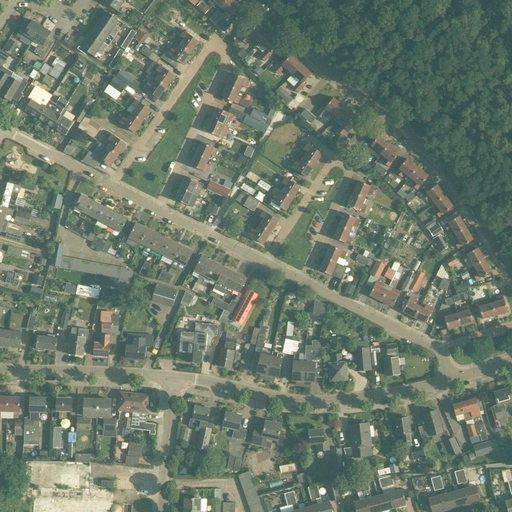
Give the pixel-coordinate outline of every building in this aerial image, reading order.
[(101,0),(118,12),(125,0),(101,0)] [(239,6),(232,0),(228,0),(221,7),(225,11),(222,15),(227,19),(239,6)] [(186,19),(190,11),(183,8),(179,16),(186,19)] [(104,11),(79,47),(81,48),(90,54),(99,60),(105,51),(111,42),(118,33),(124,24),(106,12),(104,11)] [(133,18),(138,21),(142,15),(137,12),(133,18)] [(24,23),(16,36),(25,41),(27,37),(33,41),(42,27),(32,21),(29,26),(24,23)] [(219,21),(216,25),(223,31),(226,28),(219,21)] [(252,36),(259,43),(268,34),(258,24),(249,33),(248,32),(241,39),(245,43),(252,36)] [(47,39),(51,32),(42,27),(33,41),(39,44),(34,52),(43,58),(53,43),(47,39)] [(184,40),(180,45),(191,53),(199,42),(181,29),(177,35),(184,40)] [(148,37),(140,31),(135,38),(144,44),(148,37)] [(279,43),(268,34),(259,43),(266,50),(259,57),(264,62),(272,54),(270,52),(279,43)] [(18,44),(10,40),(4,49),(12,54),(18,44)] [(183,64),(191,53),(180,45),(176,51),(169,46),(165,52),(183,64)] [(148,58),(153,52),(143,46),(139,52),(148,58)] [(134,51),(128,47),(126,51),(124,53),(122,56),(141,70),(145,65),(131,55),(134,51)] [(0,94),(13,74),(2,67),(10,55),(0,48),(0,58),(0,59),(0,94)] [(243,59),(248,54),(243,48),(237,53),(243,59)] [(92,63),(78,54),(69,69),(83,78),(92,63)] [(285,67),(292,74),(301,65),(291,55),(282,64),(281,62),(273,70),(278,75),(285,67)] [(42,64),(37,61),(34,66),(39,69),(42,64)] [(154,61),(146,73),(155,80),(166,87),(174,76),(173,75),(154,61)] [(49,74),(57,79),(64,67),(57,62),(49,74)] [(37,73),(34,79),(29,87),(34,90),(40,80),(49,85),(53,80),(46,75),(51,67),(45,63),(39,72),(38,71),(37,73)] [(311,74),(301,65),(292,74),(300,81),(293,88),(298,93),(305,85),(303,84),(311,74)] [(117,73),(115,76),(120,80),(120,81),(127,86),(127,85),(129,86),(134,79),(120,69),(117,73)] [(94,76),(87,72),(84,77),(91,81),(94,76)] [(13,74),(0,94),(10,101),(17,90),(21,93),(27,83),(22,80),(20,84),(11,78),(13,74)] [(232,74),(227,85),(239,91),(242,86),(246,88),(249,81),(232,74)] [(104,92),(116,101),(127,86),(120,81),(120,80),(115,76),(104,92)] [(166,87),(155,80),(151,86),(144,81),(141,86),(158,99),(166,87)] [(239,91),(227,85),(222,97),(238,105),(243,93),(239,91)] [(281,101),(286,106),(288,105),(293,99),(280,86),(275,92),(283,100),(281,101)] [(49,100),(45,106),(38,118),(52,127),(64,109),(68,102),(67,101),(60,97),(55,104),(49,100)] [(66,110),(64,109),(52,127),(66,135),(73,123),(71,122),(73,119),(79,123),(89,107),(90,107),(93,103),(92,102),(93,100),(88,97),(84,103),(83,103),(74,116),(66,111),(66,110)] [(25,110),(38,118),(45,106),(33,98),(25,110)] [(129,103),(131,105),(127,111),(142,121),(150,110),(133,98),(129,103)] [(328,111),(336,117),(344,107),(333,98),(325,108),(323,106),(317,114),(322,119),(328,111)] [(228,113),(218,109),(217,108),(212,119),(228,126),(233,116),(241,119),(240,121),(243,122),(246,115),(231,107),(228,113)] [(355,116),(344,107),(336,117),(344,123),(337,131),(343,135),(349,127),(347,126),(355,116)] [(100,108),(96,114),(105,120),(109,114),(100,108)] [(301,115),(310,123),(315,117),(305,109),(301,115)] [(275,112),(270,110),(264,123),(269,126),(275,112)] [(142,121),(127,111),(131,114),(127,120),(120,115),(116,121),(134,133),(142,121)] [(247,115),(243,123),(257,130),(261,122),(247,115)] [(223,139),(226,132),(228,126),(212,119),(206,131),(223,139)] [(330,134),(325,130),(322,135),(326,139),(330,134)] [(111,142),(107,148),(118,156),(126,144),(108,132),(105,137),(111,142)] [(378,159),(381,154),(389,145),(378,136),(367,150),(378,159)] [(350,141),(345,137),(339,146),(344,149),(350,141)] [(218,150),(201,142),(196,154),(208,159),(210,154),(215,156),(218,150)] [(308,152),(304,158),(315,165),(322,154),(304,142),(301,148),(308,152)] [(107,148),(100,143),(92,154),(89,152),(83,162),(81,161),(95,169),(95,168),(92,167),(95,163),(96,165),(100,160),(110,167),(118,156),(107,148)] [(400,153),(389,145),(381,154),(386,158),(383,162),(388,167),(400,153)] [(63,152),(70,156),(73,149),(66,146),(63,152)] [(354,157),(358,160),(365,151),(361,147),(354,157)] [(206,165),(208,159),(196,154),(190,166),(207,173),(210,167),(206,165)] [(244,165),(247,159),(240,156),(238,162),(244,165)] [(307,177),(315,165),(304,158),(300,165),(293,160),(289,166),(302,175),(307,177)] [(405,173),(410,177),(417,168),(407,159),(396,173),(402,177),(405,173)] [(387,171),(383,167),(378,173),(383,177),(387,171)] [(428,176),(417,168),(410,177),(415,181),(411,185),(417,190),(428,176)] [(286,186),(282,192),(293,199),(300,187),(282,176),(278,181),(286,186)] [(186,177),(180,188),(193,194),(195,189),(199,191),(202,184),(186,177)] [(1,181),(0,184),(0,194),(10,197),(12,191),(18,192),(20,187),(34,191),(36,186),(21,182),(22,181),(11,178),(9,184),(1,181)] [(359,181),(353,194),(364,199),(367,193),(372,195),(375,188),(359,181)] [(230,191),(210,182),(207,190),(227,199),(230,191)] [(432,199),(435,203),(445,196),(437,185),(422,196),(427,202),(432,199)] [(190,199),(193,194),(180,188),(175,200),(192,207),(194,201),(190,199)] [(242,191),(236,200),(243,205),(254,212),(260,202),(242,191)] [(285,211),(293,199),(282,192),(278,198),(271,194),(267,199),(278,206),(285,211)] [(411,192),(404,198),(409,203),(416,197),(411,192)] [(0,206),(13,211),(18,212),(18,211),(32,216),(34,211),(15,206),(17,199),(10,197),(0,194),(0,206)] [(55,194),(53,200),(62,203),(64,196),(55,194)] [(362,204),(364,199),(353,194),(348,206),(364,213),(367,206),(362,204)] [(84,219),(86,217),(87,215),(94,201),(82,195),(75,208),(82,212),(80,214),(79,217),(84,219)] [(439,217),(453,207),(445,196),(435,203),(439,209),(435,212),(439,217)] [(416,197),(408,204),(412,209),(420,203),(416,197)] [(94,201),(87,215),(98,220),(105,207),(94,201)] [(215,216),(220,206),(210,202),(206,211),(215,216)] [(13,211),(0,206),(0,219),(6,221),(7,215),(11,217),(13,211)] [(105,207),(98,220),(108,226),(115,213),(105,207)] [(264,219),(260,226),(271,233),(278,221),(260,209),(257,215),(264,219)] [(31,221),(32,216),(18,211),(18,212),(16,217),(31,221)] [(120,232),(127,219),(115,213),(108,226),(120,232)] [(345,214),(339,226),(350,231),(353,225),(358,227),(361,221),(345,214)] [(452,229),(455,234),(466,228),(459,216),(444,225),(447,232),(452,229)] [(0,219),(0,231),(5,233),(9,222),(6,221),(0,219)] [(428,230),(436,225),(433,220),(424,225),(427,231),(428,230)] [(66,221),(65,226),(78,233),(80,228),(66,221)] [(147,229),(136,223),(126,243),(137,249),(140,243),(147,229)] [(437,224),(436,225),(428,230),(433,237),(442,231),(437,224)] [(263,244),(271,233),(260,226),(256,232),(249,227),(245,233),(263,244)] [(348,236),(350,231),(339,226),(334,238),(350,245),(353,239),(348,236)] [(473,240),(466,228),(455,234),(459,240),(454,242),(457,249),(473,240)] [(147,229),(140,243),(146,246),(143,252),(149,255),(152,249),(151,249),(159,235),(147,229)] [(7,232),(6,238),(24,244),(26,238),(7,232)] [(390,235),(386,232),(379,245),(384,247),(390,235)] [(433,238),(439,251),(447,248),(441,234),(433,238)] [(163,255),(170,240),(159,235),(151,249),(152,249),(163,255)] [(96,236),(91,245),(103,251),(105,247),(99,244),(102,239),(96,236)] [(107,240),(106,242),(102,239),(99,244),(105,247),(103,251),(107,253),(113,243),(107,240)] [(174,260),(181,246),(170,240),(163,255),(174,260)] [(50,266),(60,267),(62,257),(64,245),(55,243),(50,266)] [(27,252),(22,250),(22,249),(8,246),(7,252),(26,257),(27,252)] [(193,252),(181,246),(174,260),(186,266),(193,252)] [(330,246),(325,258),(336,263),(339,257),(343,260),(346,253),(330,246)] [(471,261),(474,266),(484,260),(478,248),(462,257),(466,264),(471,261)] [(453,249),(442,255),(446,261),(449,268),(457,263),(454,256),(456,255),(453,249)] [(358,254),(355,261),(367,266),(370,260),(358,254)] [(195,270),(206,275),(213,262),(202,256),(195,270)] [(59,269),(65,270),(68,258),(62,257),(60,267),(59,269)] [(71,271),(73,259),(68,258),(65,270),(71,271)] [(347,268),(336,263),(325,258),(319,270),(342,280),(343,276),(347,268)] [(77,272),(79,260),(73,259),(71,271),(77,272)] [(79,260),(77,272),(83,273),(85,261),(79,260)] [(491,272),(484,260),(474,266),(477,271),(472,274),(476,281),(491,272)] [(85,261),(83,273),(89,274),(91,262),(85,261)] [(95,275),(97,264),(91,262),(89,274),(95,275)] [(145,262),(142,268),(149,271),(149,270),(149,269),(151,265),(145,262)] [(213,262),(206,275),(204,279),(209,282),(210,280),(211,278),(217,281),(224,267),(213,262)] [(376,262),(364,286),(370,289),(382,265),(376,262)] [(101,276),(103,265),(97,264),(95,275),(101,276)] [(107,278),(109,266),(103,265),(101,276),(107,278)] [(113,279),(115,267),(109,266),(107,278),(108,278),(113,279)] [(118,280),(121,268),(115,267),(113,279),(118,280)] [(224,267),(217,281),(228,287),(235,273),(224,267)] [(121,268),(118,280),(124,281),(132,282),(133,272),(126,271),(127,269),(121,268)] [(146,277),(149,271),(142,268),(139,274),(146,277)] [(393,277),(394,277),(396,272),(388,268),(385,273),(393,277)] [(158,281),(163,283),(168,273),(163,271),(158,281)] [(8,272),(7,277),(14,280),(21,281),(23,276),(8,272)] [(416,276),(409,272),(401,289),(407,292),(409,289),(412,282),(416,276)] [(173,276),(168,273),(163,283),(169,284),(173,276)] [(247,279),(235,273),(228,287),(240,292),(247,279)] [(34,274),(32,283),(42,285),(43,276),(34,274)] [(345,293),(353,296),(362,277),(357,274),(352,285),(349,284),(345,293)] [(438,288),(445,291),(450,280),(443,276),(438,288)] [(108,278),(106,288),(117,290),(118,280),(113,279),(108,278)] [(124,281),(118,280),(117,290),(131,292),(133,282),(132,282),(124,281)] [(377,281),(369,295),(381,301),(387,290),(382,288),(384,284),(377,281)] [(65,282),(64,293),(75,295),(77,284),(65,282)] [(412,282),(409,289),(415,292),(419,285),(412,282)] [(201,286),(196,283),(193,291),(198,293),(199,290),(199,291),(201,286)] [(462,284),(457,287),(460,292),(465,289),(462,284)] [(76,295),(98,299),(100,290),(78,285),(76,295)] [(40,289),(32,287),(30,295),(37,297),(40,289)] [(177,293),(156,287),(152,301),(173,307),(177,293)] [(391,292),(387,290),(381,301),(393,307),(400,292),(392,288),(391,292)] [(247,290),(234,314),(243,319),(256,294),(247,290)] [(467,292),(460,294),(462,301),(468,299),(467,292)] [(193,296),(186,293),(181,304),(188,307),(193,296)] [(496,302),(491,303),(495,315),(507,312),(503,296),(495,298),(496,302)] [(403,312),(414,318),(420,307),(416,305),(417,301),(410,297),(403,312)] [(213,305),(219,308),(222,301),(216,298),(213,305)] [(452,298),(445,300),(447,306),(454,304),(452,298)] [(0,307),(1,307),(18,312),(19,310),(14,309),(15,305),(0,300),(0,307)] [(229,305),(222,301),(219,308),(227,311),(231,313),(234,314),(239,303),(232,300),(229,305)] [(482,319),(495,315),(491,303),(487,305),(486,301),(478,303),(482,319)] [(315,303),(314,316),(324,317),(325,307),(315,303)] [(226,311),(219,308),(213,305),(210,313),(220,318),(219,321),(226,324),(231,313),(227,311),(226,311)] [(424,309),(420,307),(414,318),(426,324),(433,309),(426,305),(424,309)] [(461,313),(457,314),(461,326),(473,322),(468,306),(460,309),(461,313)] [(448,330),(461,326),(457,314),(453,315),(451,311),(443,314),(448,330)] [(69,314),(63,313),(60,329),(66,330),(69,314)] [(115,346),(115,337),(117,337),(119,337),(119,334),(117,333),(118,328),(111,327),(111,323),(112,314),(100,313),(100,323),(102,323),(101,336),(101,344),(95,343),(94,356),(108,357),(109,346),(115,346)] [(37,317),(30,316),(27,330),(33,331),(37,317)] [(180,342),(180,346),(186,346),(186,353),(186,355),(185,361),(193,362),(201,363),(201,359),(201,352),(204,352),(206,326),(196,325),(194,325),(193,335),(181,334),(180,342)] [(69,345),(70,345),(69,354),(83,355),(84,347),(85,347),(87,329),(72,327),(71,336),(69,345)] [(0,345),(7,346),(9,331),(0,329),(0,345)] [(22,333),(9,331),(7,346),(20,348),(22,333)] [(220,356),(218,365),(231,368),(232,364),(233,361),(234,360),(238,359),(240,353),(235,351),(237,341),(232,340),(233,333),(227,332),(226,339),(225,338),(223,349),(221,349),(220,356)] [(144,334),(127,333),(127,344),(132,344),(133,336),(143,337),(144,334)] [(258,335),(256,345),(256,347),(263,349),(266,335),(259,333),(258,335)] [(36,348),(56,351),(58,336),(47,334),(47,337),(38,336),(36,348)] [(127,346),(126,358),(127,358),(126,360),(143,361),(143,359),(144,359),(144,357),(146,357),(146,348),(145,348),(146,339),(134,339),(134,347),(127,346)] [(283,353),(289,355),(293,341),(286,339),(283,353)] [(299,342),(293,341),(289,355),(296,356),(299,342)] [(384,359),(386,376),(399,374),(399,367),(398,358),(396,358),(396,353),(398,352),(396,344),(385,346),(387,359),(384,359)] [(379,346),(371,347),(372,367),(379,366),(378,353),(379,353),(379,346)] [(356,372),(371,371),(369,347),(354,348),(356,372)] [(267,352),(261,351),(256,373),(260,374),(259,378),(266,380),(271,357),(266,355),(267,352)] [(277,358),(271,357),(266,380),(274,381),(275,377),(278,378),(283,355),(278,353),(277,358)] [(305,362),(303,386),(310,386),(311,382),(315,382),(315,377),(321,378),(321,359),(321,355),(314,356),(314,354),(305,353),(305,358),(305,362)] [(331,381),(347,380),(345,362),(341,363),(341,353),(331,354),(332,364),(329,364),(331,381)] [(296,385),(303,386),(305,362),(294,361),(292,381),(296,381),(296,385)] [(493,406),(493,407),(488,408),(494,428),(501,426),(500,421),(509,419),(506,410),(507,410),(505,403),(511,402),(511,400),(511,393),(509,394),(508,389),(494,393),(497,405),(493,406)] [(118,411),(133,413),(135,394),(120,392),(120,396),(118,411)] [(149,396),(135,394),(133,413),(140,413),(140,417),(147,417),(149,396)] [(465,422),(481,418),(479,413),(483,411),(479,396),(470,399),(469,400),(467,400),(467,401),(452,405),(455,416),(456,416),(457,422),(464,420),(465,422)] [(20,397),(7,397),(7,412),(13,412),(13,418),(18,419),(18,412),(19,412),(20,397)] [(30,412),(30,420),(25,420),(25,445),(40,445),(40,431),(34,431),(34,420),(39,420),(39,412),(46,412),(46,398),(30,398),(30,412)] [(62,411),(71,411),(71,399),(57,399),(57,411),(57,419),(62,419),(62,411)] [(84,416),(97,416),(98,400),(84,399),(84,416)] [(110,417),(111,400),(98,400),(97,416),(110,417)] [(195,406),(192,419),(190,418),(188,426),(195,428),(195,431),(200,432),(197,447),(208,450),(213,429),(205,427),(206,422),(207,422),(210,409),(195,406)] [(424,415),(427,426),(419,428),(422,438),(442,433),(441,427),(442,426),(440,417),(438,417),(436,411),(424,415)] [(247,430),(239,429),(242,416),(226,413),(225,418),(223,426),(234,429),(232,438),(244,441),(247,430)] [(123,428),(122,437),(130,438),(132,419),(124,418),(123,428)] [(410,442),(409,433),(410,433),(408,418),(395,420),(397,434),(399,434),(401,443),(410,442)] [(78,430),(90,430),(90,419),(78,419),(78,430)] [(104,430),(116,430),(117,419),(104,419),(104,430)] [(15,435),(24,435),(24,420),(16,420),(15,435)] [(271,447),(272,439),(277,441),(277,443),(278,444),(283,445),(284,444),(286,438),(285,436),(279,434),(281,425),(265,421),(263,433),(255,432),(252,443),(271,447)] [(481,441),(487,440),(482,422),(466,426),(470,438),(479,435),(481,441)] [(369,423),(350,425),(353,448),(344,449),(347,459),(357,457),(365,456),(364,446),(371,445),(370,432),(369,423)] [(190,429),(182,427),(179,441),(187,443),(190,429)] [(317,443),(318,451),(329,450),(329,442),(324,442),(322,430),(308,431),(310,444),(317,443)] [(450,458),(460,453),(454,437),(443,442),(448,453),(450,458)] [(492,457),(499,455),(498,451),(499,450),(495,439),(473,446),(474,450),(467,451),(470,459),(491,453),(492,457)] [(129,442),(128,456),(141,457),(142,446),(137,445),(137,443),(129,442)] [(289,449),(292,458),(299,456),(296,446),(289,449)] [(413,461),(425,457),(422,447),(410,450),(413,461)] [(343,469),(341,449),(333,449),(335,469),(343,469)] [(75,454),(75,463),(90,463),(90,462),(90,454),(75,454)] [(242,460),(231,457),(228,469),(240,472),(242,460)] [(359,461),(351,462),(352,476),(360,475),(359,461)] [(378,470),(379,475),(391,473),(399,472),(397,463),(389,465),(390,468),(378,470)] [(295,470),(294,464),(279,467),(280,473),(295,470)] [(464,469),(459,471),(463,484),(467,482),(464,469)] [(458,485),(463,484),(459,471),(454,472),(458,484),(458,485)] [(238,475),(240,481),(251,477),(249,472),(238,475)] [(305,473),(297,476),(300,484),(308,481),(305,473)] [(391,476),(384,478),(387,487),(394,485),(391,476)] [(435,477),(439,490),(443,488),(440,476),(435,477)] [(251,477),(240,481),(242,486),(253,483),(251,477)] [(381,489),(387,487),(384,478),(379,479),(381,489)] [(367,481),(361,482),(363,492),(370,490),(367,481)] [(354,484),(357,493),(363,492),(361,482),(354,484)] [(467,482),(463,484),(464,489),(468,504),(480,501),(477,489),(476,485),(469,487),(467,482)] [(253,483),(242,486),(244,492),(255,488),(253,483)] [(339,499),(335,483),(328,485),(332,501),(339,499)] [(332,511),(329,501),(322,503),(317,486),(312,487),(317,505),(319,511),(332,511)] [(255,488),(244,492),(246,497),(257,493),(255,488)] [(458,490),(452,492),(457,508),(468,504),(464,489),(458,490)] [(401,490),(389,493),(393,508),(406,505),(401,490)] [(368,511),(365,499),(363,492),(357,493),(359,501),(353,502),(356,511),(368,511)] [(457,508),(452,492),(440,495),(444,511),(457,508)] [(257,493),(246,497),(247,503),(259,499),(257,493)] [(294,511),(292,505),(289,493),(284,494),(288,507),(280,509),(280,511),(294,511)] [(393,508),(389,493),(377,496),(381,511),(393,508)] [(428,499),(431,511),(440,511),(444,511),(440,495),(428,499)] [(377,496),(365,499),(368,511),(380,511),(381,511),(377,496)] [(265,499),(267,511),(276,511),(276,507),(273,508),(271,498),(265,499)] [(205,511),(205,499),(184,499),(184,511),(200,511),(205,511)] [(249,508),(261,504),(259,499),(247,503),(249,508)]
